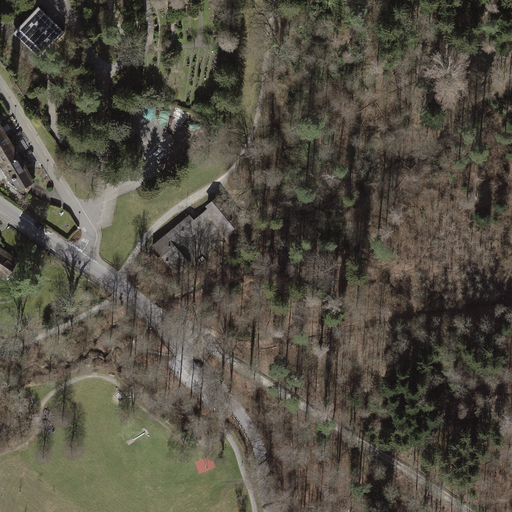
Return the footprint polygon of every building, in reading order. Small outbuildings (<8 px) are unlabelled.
[(38,6),(12,33),(40,59),(65,32),(38,6)] [(18,153),(5,132),(0,135),(0,160),(1,163),(18,153)] [(36,183),(18,153),(1,163),(20,192),(36,183)] [(150,247),(174,276),(187,265),(176,251),(210,223),(223,238),(239,225),(216,197),(200,210),(202,212),(190,222),(187,217),(150,247)] [(0,273),(9,279),(21,258),(2,247),(0,248),(0,273)]
